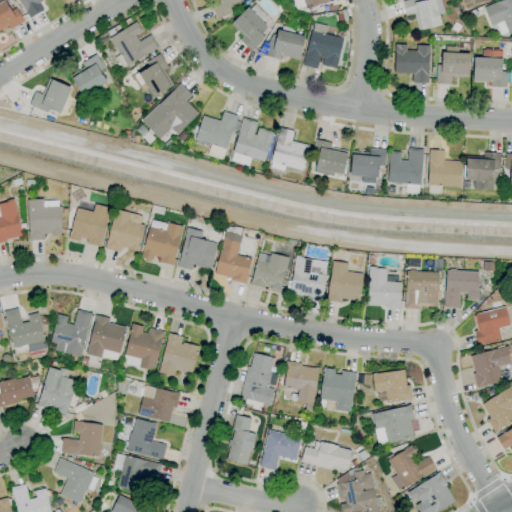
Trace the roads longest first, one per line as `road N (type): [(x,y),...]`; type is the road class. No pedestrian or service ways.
road 1 (track): [(511,217),(352,207),(0,122)]
road 2 (track): [(511,252),(286,232),(0,159)]
road 3 (residential): [(511,121),(365,114),(243,85),(187,46),(168,0)]
road 4 (residential): [(503,511),(456,432),(435,346),(232,318)]
road 5 (residential): [(0,282),(72,280),(232,318)]
road 6 (residential): [(232,318),(186,511)]
road 7 (residential): [(120,0),(0,74)]
